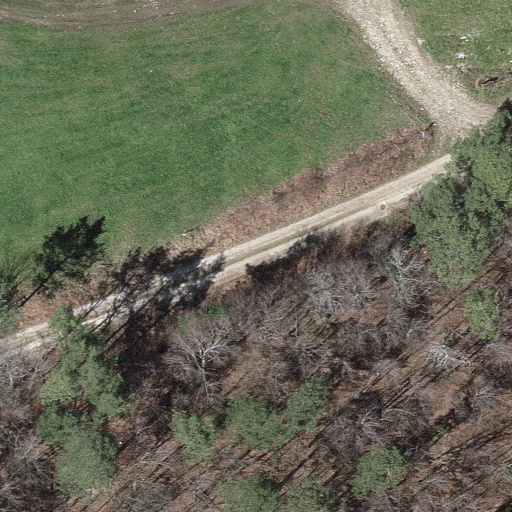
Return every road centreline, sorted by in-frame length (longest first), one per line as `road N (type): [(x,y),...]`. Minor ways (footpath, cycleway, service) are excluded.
road 1 (track): [(0,350),(511,142)]
road 2 (track): [(378,0),(405,68),(443,99),(511,122)]
